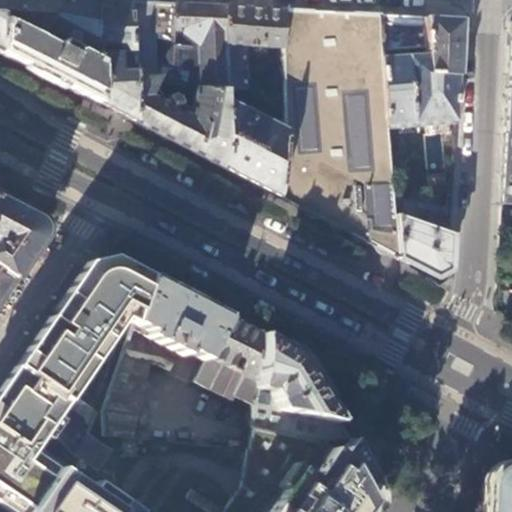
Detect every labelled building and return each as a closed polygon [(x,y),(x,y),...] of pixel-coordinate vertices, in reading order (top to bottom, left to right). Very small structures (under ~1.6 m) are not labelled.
[(77,0),(8,0),(7,14),(0,14),(0,21),(54,47),(58,43),(66,32),(74,34),(74,53),(75,53),(96,62),(96,59),(94,58),(95,1),(77,0)] [(0,0),(0,14),(7,14),(8,0),(0,0)] [(109,2),(95,1),(94,58),(96,59),(96,62),(96,105),(105,109),(132,123),(130,69),(114,69),(115,57),(129,57),(130,57),(128,3),(109,2)] [(206,7),(128,3),(130,57),(129,57),(130,69),(152,76),(153,33),(171,34),(172,28),(181,29),(199,42),(198,89),(226,91),(223,8),(206,7)] [(223,8),(226,91),(245,92),(243,46),(280,48),(281,48),(284,11),(253,9),(223,8)] [(311,12),(284,11),(281,48),(280,48),(281,130),(284,132),(276,198),(327,224),(331,227),(370,247),(395,259),(392,217),(387,129),(384,130),(379,59),(381,59),(380,49),(378,16),(347,14),(311,12)] [(399,17),(378,16),(380,49),(400,50),(401,59),(381,59),(379,59),(384,130),(387,129),(454,124),(456,99),(457,78),(426,76),(425,56),(407,57),(407,50),(423,49),(422,19),(399,17)] [(437,19),(422,19),(423,49),(425,56),(426,76),(457,78),(460,21),(437,19)] [(54,47),(0,21),(0,55),(38,75),(96,105),(96,62),(75,53),(74,53),(71,53),(69,48),(64,46),(58,43),(54,47)] [(511,23),(509,23),(503,135),(511,134),(511,23)] [(130,69),(132,123),(166,141),(224,170),(225,103),(226,91),(198,89),(197,88),(188,120),(182,118),(184,111),(178,108),(178,100),(172,97),(167,99),(164,107),(147,97),(157,77),(152,76),(130,69)] [(225,103),(224,170),(246,182),(276,198),(284,132),(281,130),(225,103)] [(511,134),(503,135),(500,204),(511,204),(511,134)] [(427,193),(422,210),(450,219),(450,200),(427,193)] [(23,212),(0,200),(0,296),(17,271),(44,233),(42,223),(23,212)] [(511,204),(500,204),(498,229),(511,230),(511,204)] [(422,210),(416,224),(449,234),(449,226),(450,219),(422,210)] [(416,224),(392,217),(395,259),(410,267),(433,279),(447,272),(447,258),(449,234),(416,224)] [(132,324),(149,276),(106,258),(90,261),(48,321),(0,390),(0,503),(13,511),(33,511),(62,468),(89,433),(121,356),(124,347),(132,324)] [(149,276),(132,324),(146,331),(145,335),(182,354),(184,350),(202,361),(226,317),(149,276)] [(260,335),(226,317),(202,361),(192,381),(230,401),(232,396),(251,405),(260,335)] [(301,357),(260,335),(251,405),(248,428),(323,442),(348,438),(301,357)] [(161,354),(124,347),(121,356),(148,363),(160,365),(169,369),(173,361),(161,354)] [(148,363),(121,356),(102,413),(99,432),(132,438),(133,435),(148,363)] [(262,511),(374,511),(384,499),(348,438),(340,453),(328,447),(308,476),(294,467),(262,511)] [(511,511),(511,466),(506,467),(496,470),(490,476),(486,486),(484,511),(511,511)] [(128,511),(62,468),(33,511),(128,511)]
